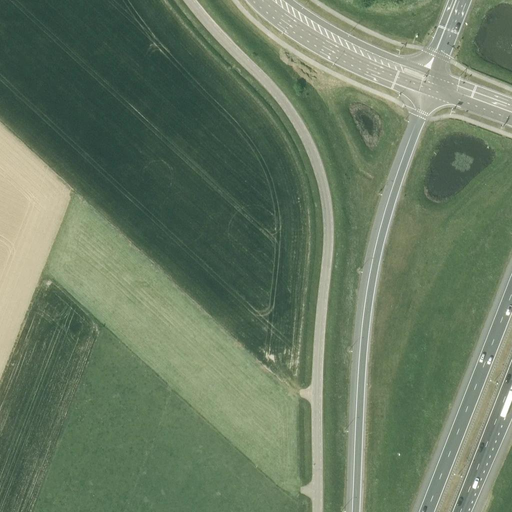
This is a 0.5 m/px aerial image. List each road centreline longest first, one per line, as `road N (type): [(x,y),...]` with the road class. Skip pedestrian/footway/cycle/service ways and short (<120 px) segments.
road 1 (unclassified): [(315,511),(324,191),(283,101),(187,0)]
road 2 (motorway): [(430,84),(371,278),(355,511)]
road 3 (motorway): [(511,293),(426,511)]
road 4 (secondary): [(430,84),(336,46),(268,0)]
road 5 (motorway): [(460,511),(511,379)]
